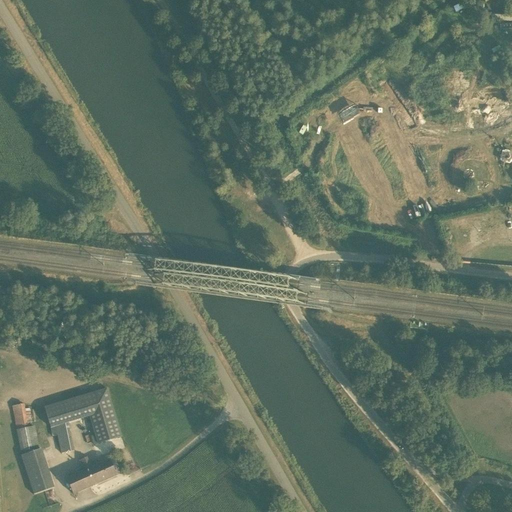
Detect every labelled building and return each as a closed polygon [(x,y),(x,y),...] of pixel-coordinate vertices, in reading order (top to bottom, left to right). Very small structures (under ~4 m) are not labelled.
[(462,3),(453,8),(456,13),(464,8),(462,3)] [(107,389),(83,396),(45,408),(51,428),(68,423),(90,416),(98,444),(122,437),(107,389)] [(25,404),(12,406),(21,453),(39,450),(34,426),(29,426),(25,404)] [(68,423),(51,428),(50,428),(52,437),(57,436),(61,454),(74,451),(68,423)] [(42,449),(21,456),(34,495),(55,488),(42,449)] [(85,471),(67,480),(73,494),(116,475),(110,460),(92,468),(87,458),(80,461),(85,471)]
